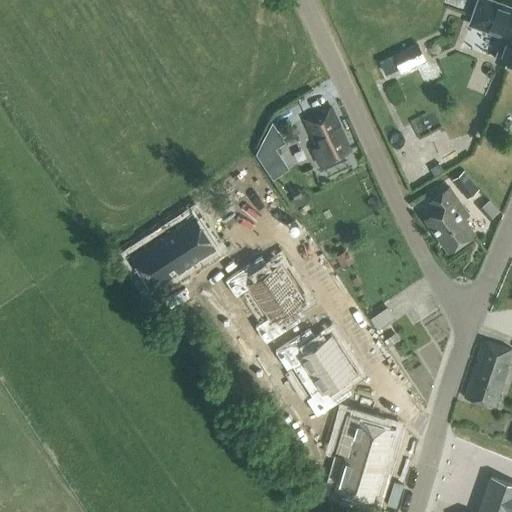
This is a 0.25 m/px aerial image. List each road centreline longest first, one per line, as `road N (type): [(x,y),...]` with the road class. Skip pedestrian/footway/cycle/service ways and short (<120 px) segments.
road 1 (unclassified): [(475,309),(449,295),(423,256),(304,0)]
road 2 (tertiary): [(411,511),(475,309)]
